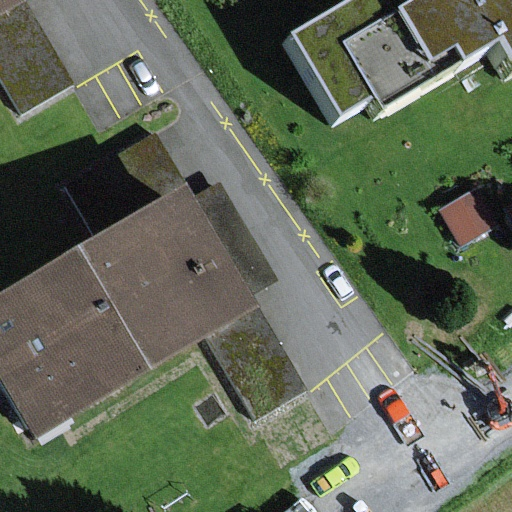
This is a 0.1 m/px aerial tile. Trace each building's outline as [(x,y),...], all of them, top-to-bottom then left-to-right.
[(18,0),(6,7),(0,11),(0,71),(28,119),(73,92),(18,0)] [(511,0),(362,0),(281,46),(330,132),(364,112),(371,125),(486,59),(503,89),(511,83),(511,0)] [(154,126),(67,180),(82,204),(123,179),(131,193),(157,177),(178,164),(154,126)] [(196,193),(178,164),(157,177),(174,204),(244,316),(256,309),(289,289),(220,179),(196,193)] [(474,192),(435,213),(455,250),(494,229),(474,192)] [(174,204),(0,308),(0,405),(26,448),(212,336),(244,316),(174,204)] [(244,316),(212,336),(266,427),(311,401),(256,309),(244,316)]
